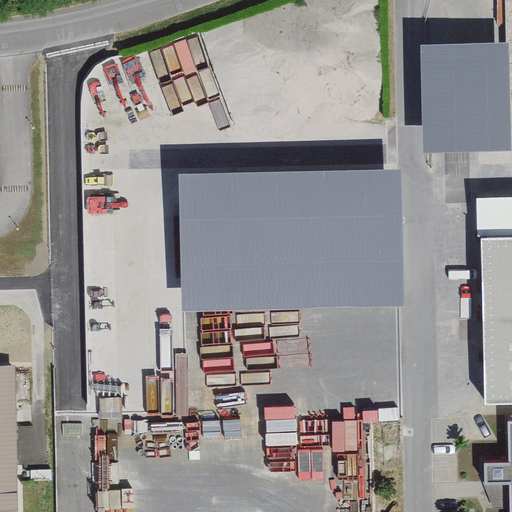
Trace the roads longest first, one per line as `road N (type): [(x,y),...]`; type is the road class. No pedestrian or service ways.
road 1 (unknown): [(138,55),(157,93),(213,160),(409,141)]
road 2 (unknown): [(413,379),(181,376)]
road 3 (unclassified): [(175,0),(0,40)]
road 4 (unknown): [(411,246),(459,227),(493,188),(511,181)]
